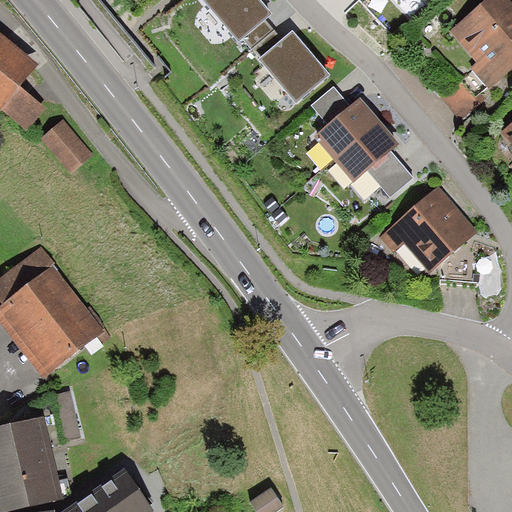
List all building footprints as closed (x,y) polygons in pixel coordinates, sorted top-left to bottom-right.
[(253,0),(202,0),(199,4),(235,46),(269,17),(253,0)] [(511,4),(508,0),(490,0),(452,33),(476,62),(470,68),(490,91),(511,72),(511,4)] [(287,36),(255,64),(293,107),(325,79),(287,36)] [(0,115),(25,136),(46,109),(20,88),(36,68),(0,38),(0,115)] [(464,126),(483,112),(465,87),(446,102),(464,126)] [(356,102),(312,141),(353,186),(396,147),(356,102)] [(511,123),(497,136),(511,152),(511,123)] [(41,139),(67,174),(88,158),(62,124),(41,139)] [(473,234),(433,190),(375,241),(390,257),(401,247),(426,275),(473,234)] [(38,250),(0,278),(0,333),(41,382),(103,335),(51,268),(38,250)] [(0,511),(13,511),(58,503),(40,421),(0,430),(0,511)] [(66,423),(65,442),(79,443),(80,424),(66,423)] [(149,511),(122,473),(66,511),(149,511)] [(255,511),(276,511),(281,509),(270,493),(251,505),(255,511)]
